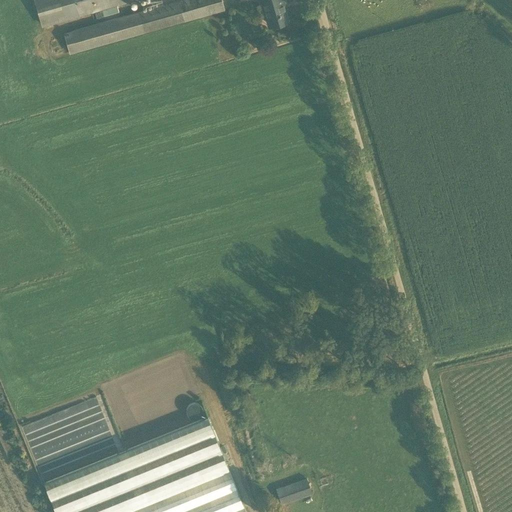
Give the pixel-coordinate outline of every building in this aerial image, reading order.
[(32,0),(40,27),(44,26),(49,24),(78,16),(102,9),(103,15),(118,11),(116,5),(134,0),(150,0),(153,9),(64,35),(69,54),(216,11),(224,9),(221,0),(188,0),(163,7),(161,0),(32,0)] [(288,22),(283,5),(285,4),(284,0),(261,0),(264,11),(267,10),(272,27),(288,22)] [(199,417),(204,406),(192,401),(187,413),(199,417)] [(246,511),(208,417),(44,483),(55,511),(246,511)] [(306,478),(276,488),(282,505),(312,494),(306,478)]
